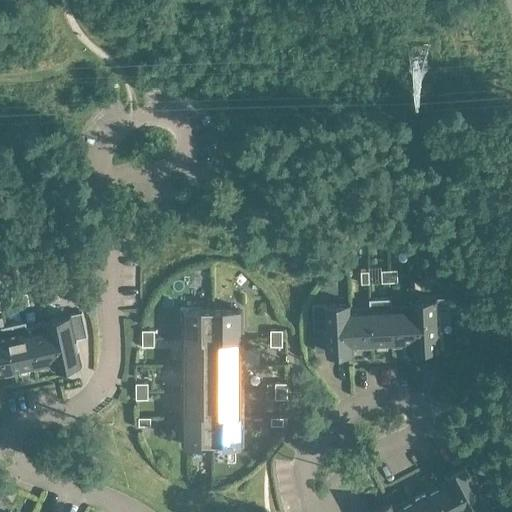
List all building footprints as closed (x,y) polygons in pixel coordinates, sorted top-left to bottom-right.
[(133,165),(104,170),(107,188),(136,183),(133,165)] [(390,282),(390,270),(381,270),(382,282),(390,282)] [(390,270),(390,282),(398,282),(398,270),(390,270)] [(370,284),(369,271),(361,271),(361,283),(370,284)] [(28,292),(19,294),(22,306),(30,304),(28,292)] [(19,294),(12,296),(14,308),(22,306),(19,294)] [(369,299),(370,309),(372,345),(393,344),(391,308),(392,308),(391,298),(369,299)] [(411,302),(412,307),(414,343),(413,343),(414,348),(438,347),(436,307),(449,307),(448,298),(435,299),(436,301),(411,302)] [(352,351),(352,346),(351,346),(349,310),(350,310),(350,305),(325,306),(325,304),(313,305),(313,313),(325,313),(327,352),(352,351)] [(393,344),(413,343),(414,343),(412,307),(392,308),(391,308),(393,344)] [(181,309),(181,338),(212,338),(212,311),(202,311),(202,309),(181,309)] [(212,338),(244,338),(244,309),(223,309),(223,311),(212,311),(212,338)] [(352,346),(372,345),(370,309),(350,310),(349,310),(351,346),(352,346)] [(47,322),(55,363),(56,367),(80,362),(75,339),(87,337),(82,312),(69,315),(70,317),(47,322)] [(26,322),(5,326),(15,371),(34,367),(26,327),(27,327),(26,322)] [(27,327),(26,327),(34,367),(53,363),(55,363),(47,322),(27,327)] [(5,326),(0,327),(0,374),(15,371),(5,326)] [(154,330),(142,330),(142,338),(154,338),(154,330)] [(282,330),(270,330),(270,338),(282,338),(282,330)] [(154,338),(142,338),(142,346),(154,346),(154,338)] [(181,338),(181,365),(213,365),(212,338),(181,338)] [(213,365),(244,365),(244,338),(212,338),(213,365)] [(282,338),(270,338),(270,346),(283,346),(282,338)] [(181,365),(181,391),(213,391),(213,365),(181,365)] [(213,391),(244,391),(244,365),(213,365),(213,391)] [(148,383),(136,383),(136,391),(148,391),(148,383)] [(275,383),(275,391),(287,391),(287,383),(275,383)] [(148,399),(148,391),(136,391),(136,399),(148,399)] [(181,391),(181,418),(213,418),(213,391),(181,391)] [(213,418),(244,417),(244,391),(213,391),(213,418)] [(275,391),(275,399),(287,399),(287,391),(275,391)] [(151,417),(139,418),(139,426),(151,426),(151,417)] [(244,447),(244,417),(213,418),(213,445),(223,445),(223,447),(244,447)] [(283,417),(271,418),(271,426),(283,426),(283,417)] [(213,418),(181,418),(181,447),(202,447),(202,445),(213,445),(213,418)] [(446,476),(449,481),(449,480),(465,511),(476,511),(489,506),(490,508),(502,502),(497,494),(486,500),(468,465),(446,476)] [(465,511),(449,480),(449,481),(430,490),(441,511),(465,511)] [(418,511),(441,511),(430,490),(412,500),(418,511)] [(394,511),(418,511),(412,500),(394,509),(393,510),(394,511)]
